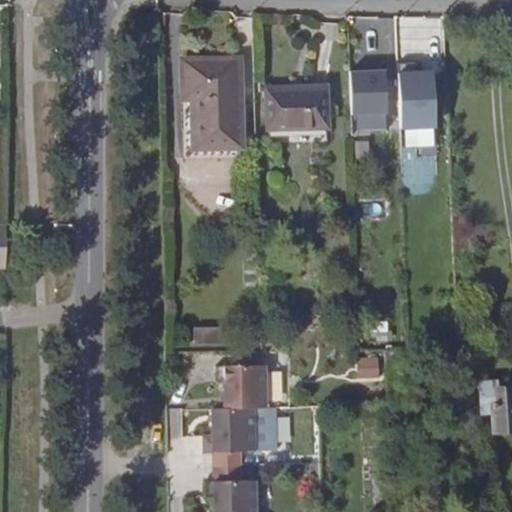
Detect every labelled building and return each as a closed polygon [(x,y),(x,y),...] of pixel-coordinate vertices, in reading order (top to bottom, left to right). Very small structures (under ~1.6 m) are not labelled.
[(151,36),(152,20),(137,20),(137,36),(151,36)] [(413,60),(396,61),(399,126),(434,125),(431,70),(414,70),(413,60)] [(193,98),(194,147),(237,146),(237,63),(183,63),(183,98),(193,98)] [(384,68),(349,69),(351,112),(386,111),(384,68)] [(325,90),(268,92),(270,143),(327,140),(325,90)] [(193,98),(183,98),(184,147),(194,147),(193,98)] [(257,208),(256,174),(228,175),(229,207),(257,208)] [(194,344),(226,345),(227,328),(195,327),(194,344)] [(455,346),(384,349),(385,364),(465,362),(455,346)] [(358,357),(359,379),(381,379),(381,357),(358,357)] [(251,408),(263,408),(263,365),(212,365),(213,381),(222,381),(221,408),(251,408)] [(482,390),(483,420),(496,419),(497,436),(511,435),(511,394),(502,395),(501,389),(482,390)] [(221,408),(210,408),(210,435),(202,435),(202,452),(252,451),(251,408),(221,408)] [(240,480),(239,452),(214,452),(214,481),(240,480)] [(214,481),(202,481),(202,498),(211,498),(211,511),(252,511),(252,480),(214,481)]
